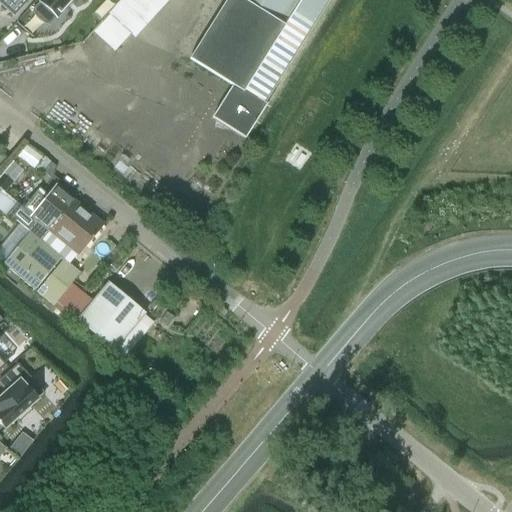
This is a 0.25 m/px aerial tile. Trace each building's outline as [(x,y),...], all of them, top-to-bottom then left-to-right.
[(0,0),(0,7),(12,18),(27,0),(0,0)] [(43,0),(39,5),(57,21),(75,0),(43,0)] [(119,0),(107,14),(134,39),(169,0),(119,0)] [(202,39),(190,59),(231,85),(211,116),(239,133),(326,0),(226,0),(226,1),(202,39)] [(20,154),(18,157),(19,159),(20,159),(21,160),(22,161),(23,162),(24,163),(25,163),(26,164),(27,165),(28,166),(29,166),(31,168),(32,168),(34,168),(35,168),(38,170),(39,171),(41,171),(43,174),(45,175),(47,177),(48,177),(50,177),(52,174),(24,151),(24,150),(27,148),(25,148),(23,151),(21,153),(20,154)] [(0,212),(0,213),(1,214),(2,214),(3,215),(4,216),(6,216),(6,217),(6,218),(16,205),(14,204),(14,202),(13,201),(12,201),(12,200),(11,200),(10,200),(10,199),(9,199),(8,198),(7,197),(6,197),(6,196),(3,193),(0,191),(4,191),(5,190),(8,187),(8,186),(9,186),(9,185),(9,183),(9,182),(6,179),(4,177),(3,176),(1,176),(0,177),(0,176),(0,188),(0,189),(0,212)] [(16,205),(6,218),(14,225),(16,223),(28,233),(39,242),(47,231),(72,201),(55,187),(31,217),(16,205)] [(47,231),(39,242),(60,260),(62,261),(65,263),(73,253),(77,256),(102,225),(72,201),(47,231)] [(28,233),(2,264),(22,281),(34,291),(60,260),(39,242),(28,233)] [(62,261),(36,292),(52,306),(78,274),(65,263),(62,261)] [(107,284),(76,321),(112,352),(114,350),(122,357),(150,322),(142,316),(143,315),(107,284)] [(0,387),(5,393),(0,397),(0,425),(3,429),(15,419),(18,421),(30,410),(28,408),(42,395),(17,366),(0,380),(0,387)]
